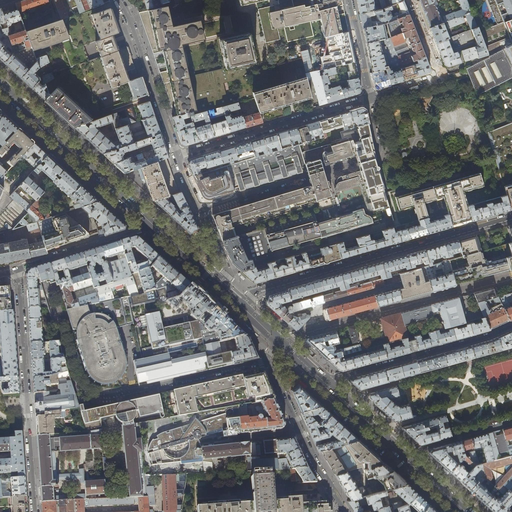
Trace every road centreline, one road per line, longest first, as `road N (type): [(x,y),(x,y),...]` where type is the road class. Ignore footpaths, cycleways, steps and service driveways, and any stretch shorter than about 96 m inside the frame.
road 1 (residential): [(268,361),(95,394),(74,376),(39,261)]
road 2 (residential): [(241,306),(262,288),(511,217)]
road 3 (residential): [(17,269),(34,511)]
road 4 (residential): [(197,209),(373,156),(369,98)]
road 5 (secondary): [(0,85),(153,224)]
road 6 (residential): [(175,155),(369,98)]
road 7 (residential): [(511,325),(321,380)]
road 8 (secondary): [(321,380),(465,511)]
road 9 (residential): [(175,155),(117,0)]
road 10 (residential): [(411,0),(438,72),(369,98)]
